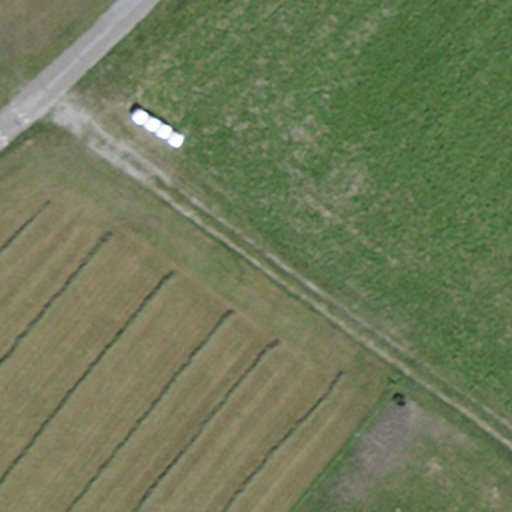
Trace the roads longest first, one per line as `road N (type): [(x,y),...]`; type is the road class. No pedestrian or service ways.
road 1 (track): [(511,442),(0,73)]
road 2 (residential): [(0,141),(148,0)]
